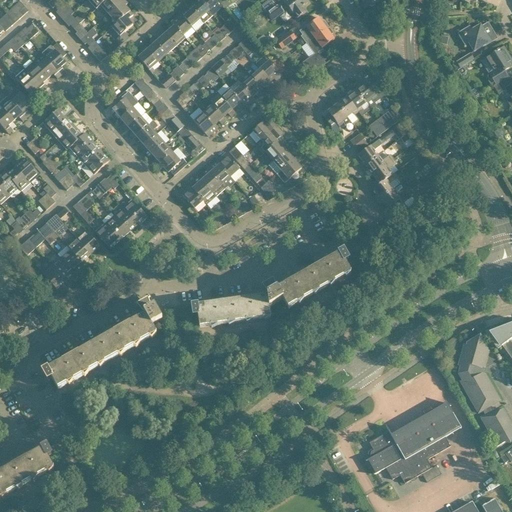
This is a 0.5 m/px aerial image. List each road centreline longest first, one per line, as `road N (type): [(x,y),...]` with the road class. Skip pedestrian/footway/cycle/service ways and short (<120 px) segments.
road 1 (secondary): [(509,260),(418,306),(221,467)]
road 2 (secondary): [(221,467),(433,326),(511,287)]
road 3 (residential): [(0,452),(47,420),(15,365),(142,290)]
road 4 (tertiary): [(509,260),(484,197),(418,91),(409,39)]
road 5 (residential): [(142,290),(254,274),(318,238)]
road 6 (residential): [(319,156),(310,190),(224,238),(201,240),(184,223)]
road 7 (residential): [(162,195),(103,134),(96,74)]
road 8 (residential): [(370,50),(313,100),(319,156)]
road 9 (residential): [(162,195),(261,108)]
